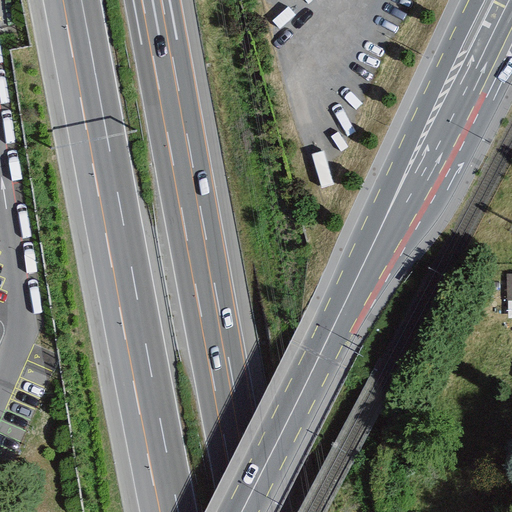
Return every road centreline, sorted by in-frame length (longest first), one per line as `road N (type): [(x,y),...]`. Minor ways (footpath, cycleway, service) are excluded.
road 1 (motorway): [(72,0),(168,511)]
road 2 (motorway): [(248,511),(152,0)]
road 3 (secondary): [(476,50),(242,511)]
